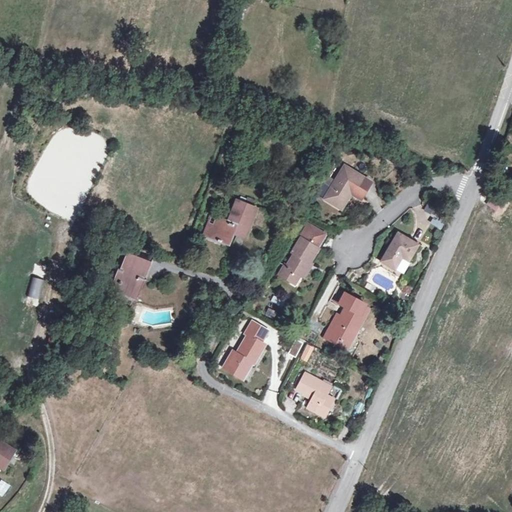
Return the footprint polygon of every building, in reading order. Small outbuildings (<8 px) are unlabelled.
[(332,188),(326,199),(342,209),(353,191),(363,197),(372,182),(346,166),(332,188)] [(319,194),(326,199),(332,188),(325,184),(319,194)] [(492,197),(486,205),(497,213),(503,205),(492,197)] [(215,228),(209,226),(206,233),(212,236),(212,237),(227,243),(231,232),(239,235),(241,229),(249,232),(258,209),(238,202),(230,222),(219,219),(215,228)] [(213,216),(209,226),(215,228),(219,219),(213,216)] [(297,272),(302,276),(318,247),(322,249),(330,236),(311,226),(303,239),(302,238),(293,253),(295,254),(288,266),(285,265),(280,275),(292,281),(297,272)] [(246,238),(249,232),(241,229),(239,235),(246,238)] [(419,246),(399,234),(383,262),(396,270),(405,255),(412,258),(419,246)] [(122,273),(118,272),(111,290),(124,296),(126,293),(136,297),(142,283),(140,282),(148,262),(129,255),(122,273)] [(297,284),(302,276),(297,272),(292,281),(297,284)] [(31,278),(28,297),(39,298),(42,279),(31,278)] [(344,338),(352,343),(357,333),(355,332),(360,324),(357,322),(367,305),(341,290),(335,301),(346,307),(342,315),(344,317),(335,333),(330,330),(325,338),(340,346),(344,338)] [(270,302),(282,308),(286,300),(274,294),(270,302)] [(250,362),(254,364),(255,364),(265,345),(262,343),(267,335),(250,326),(246,334),(248,336),(237,354),(233,352),(224,368),(240,378),(250,362)] [(348,350),(352,343),(344,338),(340,346),(348,350)] [(295,340),(289,353),(296,357),(302,344),(295,340)] [(308,348),(302,359),(307,362),(313,350),(308,348)] [(245,380),(254,364),(250,362),(240,378),(245,380)] [(332,387),(307,374),(298,390),(305,394),(304,395),(313,400),(309,409),(325,417),(335,400),(328,396),(332,387)] [(0,464),(5,468),(15,452),(0,442),(0,464)] [(0,494),(3,496),(11,485),(1,478),(0,479),(0,494)]
